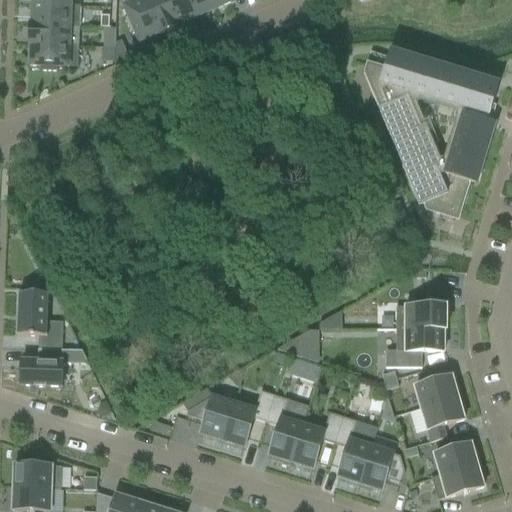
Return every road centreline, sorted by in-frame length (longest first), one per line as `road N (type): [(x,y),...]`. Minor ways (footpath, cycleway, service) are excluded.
road 1 (residential): [(0,134),(320,0)]
road 2 (residential): [(0,405),(330,511)]
